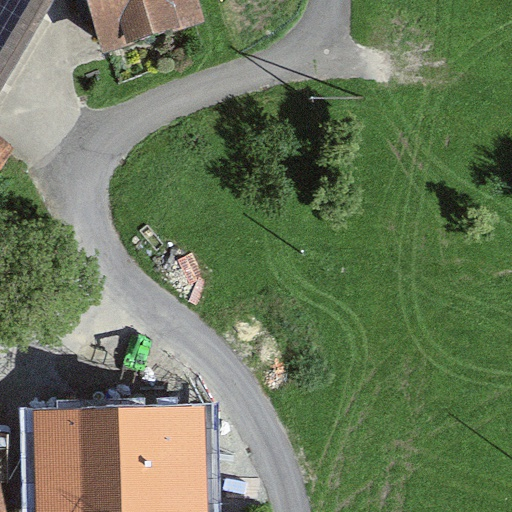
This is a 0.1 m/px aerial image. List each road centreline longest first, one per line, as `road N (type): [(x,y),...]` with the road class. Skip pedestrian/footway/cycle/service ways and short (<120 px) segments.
road 1 (track): [(335,0),(305,52),(107,135),(80,184),(85,220),(110,260),(230,378),(272,442),(294,511)]
road 2 (track): [(60,0),(91,153)]
road 3 (track): [(0,331),(152,297)]
